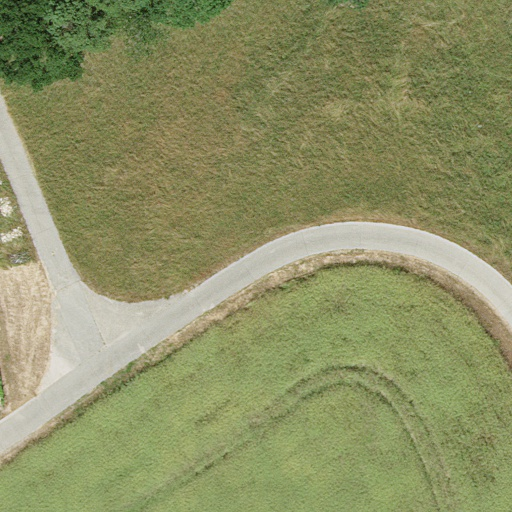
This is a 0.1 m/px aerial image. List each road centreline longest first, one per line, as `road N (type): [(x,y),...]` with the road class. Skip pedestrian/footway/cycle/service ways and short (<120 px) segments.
road 1 (track): [(511,306),(440,252),(400,241),(313,242),(219,286),(0,438)]
road 2 (track): [(0,119),(99,368)]
